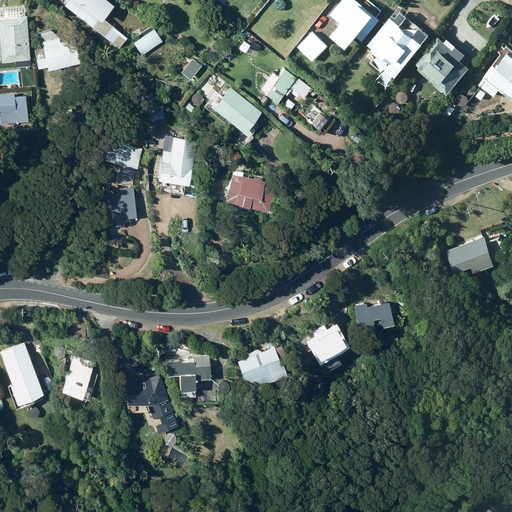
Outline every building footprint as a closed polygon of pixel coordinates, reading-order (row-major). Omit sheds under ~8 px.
[(113,0),(74,0),(120,44),(129,35),(103,10),(113,0)] [(366,34),(384,12),(377,6),(379,4),(374,0),(340,0),(334,8),(341,14),(338,17),(341,19),(336,26),(351,38),(358,29),(366,34)] [(394,10),(370,39),(375,43),(374,44),(380,48),(383,45),(395,55),(390,61),(399,69),(433,26),(424,19),(417,26),(405,16),(411,9),(404,3),(397,12),(394,10)] [(31,55),(28,7),(0,9),(0,18),(1,26),(0,26),(0,55),(3,55),(3,57),(16,57),(16,64),(28,63),(28,56),(31,55)] [(154,22),(134,35),(144,50),(164,37),(154,22)] [(314,27),(300,42),(315,58),(330,42),(314,27)] [(453,85),(474,59),(465,51),(469,46),(460,38),(458,41),(443,29),(420,57),(423,59),(422,61),(448,83),(449,82),(453,85)] [(77,34),(45,39),(48,63),(80,59),(77,34)] [(511,84),(511,44),(493,71),(511,84)] [(186,67),(192,72),(204,58),(198,53),(195,57),(190,53),(185,60),(189,64),(186,67)] [(310,82),(285,63),(279,70),(274,66),(262,81),(279,95),(285,87),(288,90),(293,83),(302,91),(310,82)] [(389,71),(386,70),(378,79),(389,87),(396,78),(389,71)] [(220,78),(211,71),(198,89),(206,96),(220,78)] [(479,82),(496,93),(501,85),(484,74),(479,82)] [(262,106),(231,82),(215,101),(247,126),(262,106)] [(483,97),(487,91),(481,87),(477,93),(483,97)] [(0,116),(29,115),(28,89),(0,90),(0,116)] [(406,101),(410,94),(405,91),(401,99),(406,101)] [(292,109),(305,118),(310,112),(297,102),(292,109)] [(150,114),(164,113),(164,103),(150,104),(150,114)] [(327,117),(321,111),(309,123),(315,130),(327,117)] [(166,131),(159,173),(191,178),(198,136),(166,131)] [(106,160),(135,168),(140,147),(111,139),(106,160)] [(228,193),(270,204),(276,179),(234,167),(228,193)] [(110,221),(135,218),(132,186),(114,188),(115,196),(107,197),(110,221)] [(487,231),(450,245),(459,265),(476,259),(478,264),(499,257),(487,231)] [(368,298),(355,301),(360,325),(377,321),(375,312),(381,311),(383,320),(395,317),(390,296),(368,301),(368,298)] [(339,319),(308,336),(320,356),(350,339),(339,319)] [(25,337),(0,346),(0,347),(13,379),(9,380),(18,401),(43,391),(41,386),(44,385),(25,337)] [(274,347),(236,360),(246,388),(284,374),(274,347)] [(211,351),(167,352),(167,369),(180,368),(181,388),(193,388),(193,399),(213,398),(211,351)] [(65,374),(86,382),(92,366),(71,358),(65,374)] [(179,420),(162,374),(130,372),(128,396),(148,397),(159,428),(179,420)]
